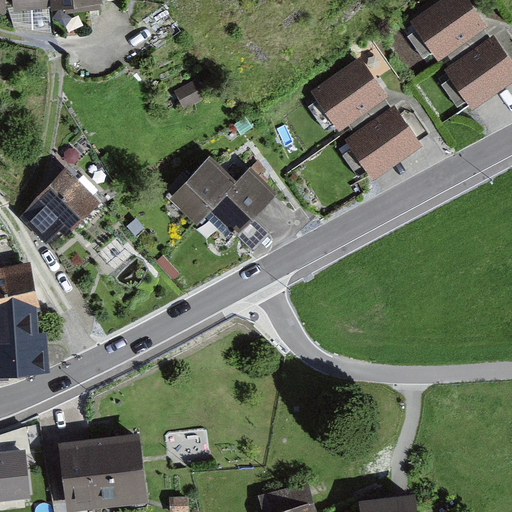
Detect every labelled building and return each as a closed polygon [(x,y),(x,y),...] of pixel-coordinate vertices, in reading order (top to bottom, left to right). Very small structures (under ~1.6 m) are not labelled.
[(50,0),(51,2),(61,1),(62,10),(96,6),(95,0),(50,0)] [(494,34),(469,0),(450,0),(418,23),(422,28),(413,34),(428,55),(436,50),(441,58),(450,52),(456,61),(494,34)] [(461,68),(452,74),(456,78),(447,84),(462,105),(469,100),(475,108),(511,82),(511,31),(499,41),(494,34),(456,61),(461,68)] [(394,105),(364,62),(318,94),(322,100),(315,105),(328,124),(335,119),(341,129),(350,123),(356,131),(394,105)] [(199,79),(179,90),(187,105),(207,94),(199,79)] [(362,139),(352,145),(355,150),(348,154),(361,173),(369,168),(375,178),(437,135),(414,103),(399,113),(394,105),(356,131),(362,139)] [(173,190),(201,218),(213,206),(236,183),(208,155),(173,190)] [(65,167),(42,184),(27,210),(51,239),(68,223),(71,226),(97,200),(65,167)] [(258,218),(279,198),(250,169),(236,183),(213,206),(241,235),(258,218)] [(256,250),(273,233),(258,218),(241,235),(256,250)] [(0,305),(38,304),(41,303),(32,266),(2,273),(1,265),(0,265),(0,305)] [(0,370),(49,369),(47,330),(39,330),(38,304),(0,305),(0,370)] [(0,507),(36,504),(29,427),(0,429),(0,507)] [(147,437),(69,447),(75,502),(154,493),(147,437)] [(325,511),(319,486),(272,499),(275,511),(325,511)] [(424,511),(422,495),(366,504),(367,511),(424,511)] [(196,511),(198,500),(182,499),(180,511),(196,511)]
